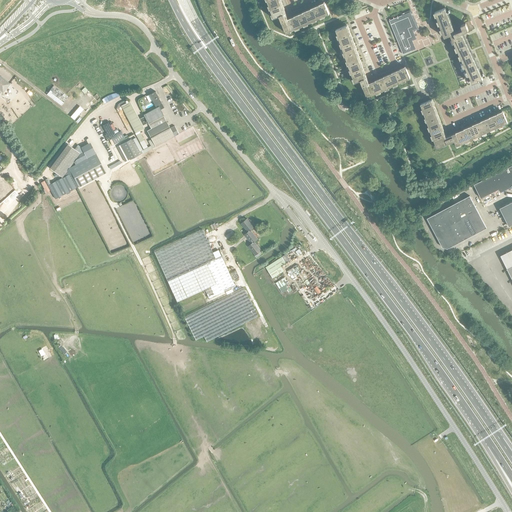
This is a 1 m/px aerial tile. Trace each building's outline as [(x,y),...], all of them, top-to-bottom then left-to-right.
[(267,0),(271,8),(274,17),(279,15),(286,32),(304,25),(313,21),(312,21),(321,17),(329,13),(325,3),(320,5),(311,9),(303,13),(295,17),(286,20),(284,14),(285,13),(283,9),(279,0),(267,0)] [(469,32),(466,23),(461,25),(463,29),(454,33),(451,25),(449,21),(450,21),(446,12),(447,12),(445,8),(435,12),(437,16),(438,20),(441,28),(441,29),(444,37),(450,34),(454,43),(458,51),(461,59),(462,59),(465,67),(469,75),(472,83),(483,79),(481,76),(478,68),(477,68),(474,60),(470,51),(469,51),(466,42),(465,42),(462,35),(465,34),(469,32)] [(402,15),(389,20),(403,54),(412,50),(411,50),(415,48),(412,41),(412,40),(416,38),(412,31),(413,30),(416,28),(410,13),(402,16),(402,15)] [(364,74),(362,70),(360,64),(361,64),(357,55),(354,46),(351,38),(348,29),(346,25),(336,30),(339,38),(342,47),(345,56),(348,64),(348,65),(351,73),(355,82),(360,80),(367,97),(385,90),(385,89),(393,86),(402,82),(410,78),(406,68),(401,70),(392,73),(392,74),(384,77),(384,78),(375,81),(376,82),(367,85),(365,78),(364,74)] [(0,89),(3,92),(9,84),(0,75),(0,89)] [(68,96),(53,85),(47,94),(61,105),(68,96)] [(155,91),(149,94),(156,108),(159,106),(161,109),(164,108),(159,98),(155,91)] [(466,129),(461,131),(457,133),(452,135),(452,136),(446,139),(442,131),(443,131),(439,122),(440,122),(436,113),(433,105),(431,99),(421,104),(424,112),(427,121),(430,130),(437,148),(448,143),(454,141),(456,146),(465,142),(474,138),(482,134),(491,130),(490,130),(499,126),(507,123),(503,112),(499,113),(499,114),(491,117),(491,118),(482,121),(483,122),(474,125),(466,129)] [(121,105),(135,133),(143,129),(129,101),(121,105)] [(70,116),(74,120),(83,109),(79,106),(70,116)] [(174,136),(170,128),(169,125),(164,116),(161,109),(159,106),(156,108),(144,115),(143,114),(148,124),(149,124),(151,128),(147,131),(151,139),(155,146),(174,136)] [(179,134),(175,126),(170,128),(174,136),(179,134)] [(123,130),(105,139),(109,146),(127,137),(123,130)] [(135,137),(133,139),(140,151),(142,150),(135,137)] [(131,139),(117,146),(125,162),(130,159),(139,155),(131,139)] [(80,153),(69,168),(79,187),(95,178),(106,172),(96,154),(90,142),(81,146),(85,155),(82,157),(80,153)] [(69,168),(80,153),(68,144),(50,168),(62,177),(69,168)] [(492,175),(474,184),(481,198),(498,189),(500,192),(511,187),(511,188),(511,165),(503,170),(492,175)] [(69,168),(62,177),(63,179),(69,176),(75,189),(79,187),(69,168)] [(461,200),(464,206),(473,202),(470,196),(461,200)] [(470,216),(468,213),(464,206),(461,200),(453,205),(461,221),(463,219),(470,216)] [(511,201),(500,208),(509,226),(511,224),(511,201)] [(464,206),(468,213),(476,208),(473,202),(464,206)] [(461,221),(453,205),(444,209),(452,225),(457,223),(461,221)] [(470,216),(471,219),(480,215),(476,208),(468,213),(470,216)] [(450,226),(452,225),(444,209),(435,214),(441,223),(444,230),(450,226)] [(432,228),(441,223),(435,214),(427,218),(432,228)] [(475,226),(483,221),(480,215),(471,219),(475,226)] [(472,236),(478,232),(475,226),(471,219),(470,216),(463,219),(472,236)] [(248,232),(250,230),(254,227),(247,219),(241,223),(248,232)] [(463,219),(461,221),(457,223),(465,239),(472,236),(463,219)] [(478,232),(487,228),(483,221),(475,226),(478,232)] [(435,234),(444,230),(441,223),(432,228),(435,234)] [(457,223),(452,225),(450,226),(459,242),(465,239),(457,223)] [(459,242),(450,226),(444,230),(447,236),(452,246),(459,242)] [(202,229),(154,251),(176,299),(203,286),(208,297),(235,285),(230,274),(224,262),(221,255),(215,258),(202,229)] [(254,241),(258,239),(251,230),(250,230),(248,232),(244,234),(252,243),(254,241)] [(444,230),(435,234),(439,241),(447,236),(444,230)] [(452,246),(447,236),(439,241),(442,247),(447,248),(452,246)] [(254,241),(252,243),(248,246),(255,255),(261,250),(254,241)] [(266,267),(273,278),(284,270),(281,266),(286,263),(282,257),(266,267)] [(303,270),(299,274),(303,281),(308,277),(303,270)] [(283,293),(291,288),(285,277),(276,283),(283,293)] [(258,316),(249,299),(243,287),(184,317),(196,340),(204,336),(207,342),(258,316)]
